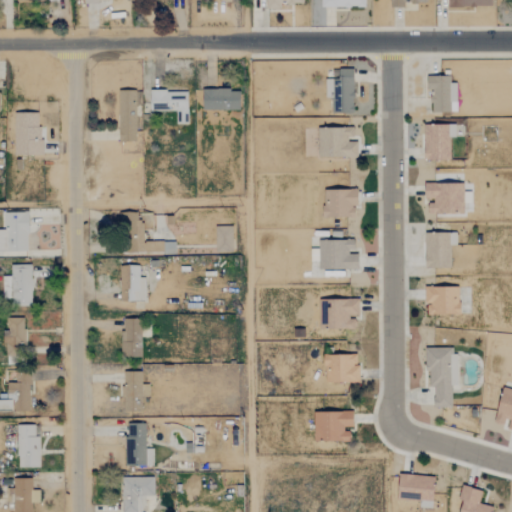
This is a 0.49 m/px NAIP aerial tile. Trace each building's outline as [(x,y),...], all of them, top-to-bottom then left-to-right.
[(302,0),(265,0),(266,8),(280,8),(280,3),(303,3),(302,0)] [(364,0),(320,0),(320,7),(364,8),(364,0)] [(405,8),(405,3),(426,3),(425,0),(390,0),(390,7),(405,8)] [(491,0),(447,0),(448,8),(491,6),(491,0)] [(353,69),(333,69),(334,113),(354,112),(353,69)] [(456,83),(450,83),(450,76),(426,76),(425,90),(431,90),(431,112),(456,112),(456,83)] [(239,90),(202,89),(201,110),(239,111),(239,90)] [(135,90),(118,91),(118,142),(135,142),(135,90)] [(176,124),(187,123),(187,91),(149,91),(150,111),(175,110),(176,124)] [(13,155),(40,155),(40,113),(14,113),(13,155)] [(450,160),(450,137),(455,137),(455,125),(423,125),(423,160),(450,160)] [(317,157),(357,157),(357,140),(354,140),(354,128),(331,127),(331,139),(328,139),(328,128),(318,128),(317,157)] [(322,217),(355,218),(356,190),(323,189),(322,217)] [(27,212),(4,213),(4,230),(0,229),(0,251),(28,251),(27,212)] [(174,242),(153,242),(153,244),(142,244),(142,221),(137,221),(137,213),(119,213),(119,218),(123,218),(123,253),(174,253),(174,242)] [(232,252),(232,226),(214,227),(215,252),(232,252)] [(424,268),(450,269),(450,245),(456,245),(456,233),(425,233),(424,268)] [(353,241),(318,240),(318,270),(357,270),(357,253),(353,253),(353,241)] [(2,276),(2,298),(11,298),(11,305),(31,305),(31,265),(10,265),(10,276),(2,276)] [(145,278),(139,278),(138,266),(120,266),(120,302),(145,301),(145,278)] [(459,288),(425,287),(425,315),(458,315),(459,288)] [(358,317),(358,300),(326,300),(327,330),(355,329),(355,317),(358,317)] [(24,318),(7,318),(6,332),(5,332),(4,357),(12,357),(12,364),(20,364),(21,343),(24,343),(24,318)] [(141,357),(140,319),(120,320),(122,357),(141,357)] [(451,408),(452,386),(456,386),(456,348),(426,348),(426,387),(433,387),(433,408),(451,408)] [(358,355),(324,355),(324,382),(358,383),(358,355)] [(148,385),(141,385),(141,372),(123,372),(123,412),(141,412),(141,397),(148,397),(148,385)] [(29,411),(30,373),(15,373),(15,382),(6,382),(6,399),(0,399),(0,410),(9,411),(9,401),(14,402),(13,411),(29,411)] [(511,430),(511,389),(502,388),(494,423),(506,426),(505,429),(511,430)] [(314,412),(313,441),(348,442),(349,429),(352,429),(352,413),(314,412)] [(145,424),(125,424),(126,467),(153,466),(152,449),(145,449),(145,424)] [(17,468),(39,468),(38,425),(16,425),(17,468)] [(398,499),(419,500),(419,508),(432,508),(433,476),(398,475),(398,499)] [(153,495),(153,477),(121,478),(121,511),(135,511),(136,511),(144,511),(144,496),(153,495)] [(13,511),(30,511),(31,503),(38,503),(38,490),(31,490),(31,479),(13,479),(13,511)] [(490,511),(492,507),(479,504),(481,491),(463,487),(457,511),(490,511)]
